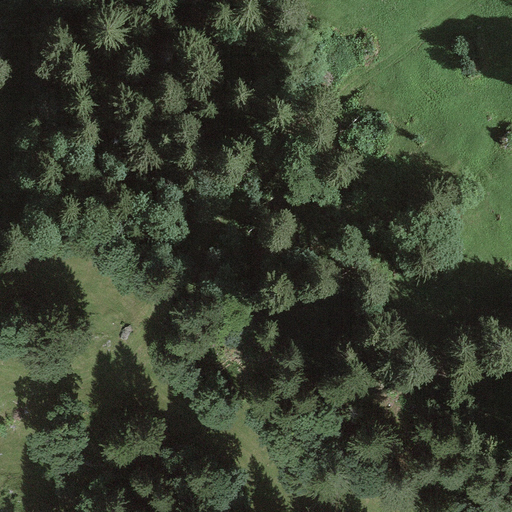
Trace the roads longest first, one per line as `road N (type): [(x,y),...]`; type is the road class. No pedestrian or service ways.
road 1 (track): [(467,0),(325,116),(269,149),(193,241),(159,306)]
road 2 (track): [(0,400),(99,368),(141,341),(159,306)]
